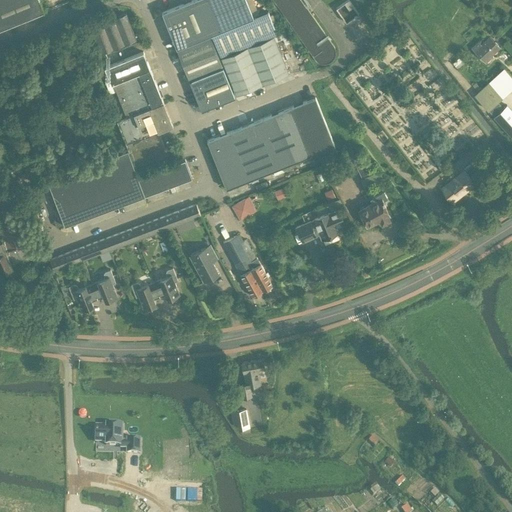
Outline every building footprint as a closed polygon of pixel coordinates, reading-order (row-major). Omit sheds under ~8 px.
[(0,0),(0,29),(45,11),(41,0),(0,0)] [(176,48),(208,36),(193,0),(191,0),(162,12),(176,48)] [(193,0),(208,36),(211,34),(221,31),(208,0),(193,0)] [(208,0),(221,31),(211,34),(220,56),(277,33),(268,12),(253,18),(246,0),(208,0)] [(347,23),(359,14),(348,0),(337,9),(347,23)] [(101,53),(136,38),(126,13),(91,27),(101,53)] [(177,49),(186,73),(189,79),(222,66),(210,36),(177,49)] [(247,47),(262,85),(289,74),(274,36),(247,47)] [(489,57),(500,47),(490,36),(481,44),(478,41),(472,47),(486,62),(490,58),(489,57)] [(236,95),(262,85),(247,47),(221,58),(236,95)] [(113,83),(126,116),(117,120),(126,144),(127,144),(136,167),(168,154),(159,132),(173,126),(144,52),(105,67),(111,84),(113,83)] [(464,63),(459,57),(452,63),(458,69),(464,63)] [(204,109),(207,108),(234,97),(222,67),(190,80),(200,106),(204,109)] [(511,76),(504,67),(474,95),(488,110),(511,88),(511,76)] [(290,107),(310,155),(334,146),(315,97),(290,107)] [(263,118),(282,167),(310,155),(290,107),(263,118)] [(511,115),(501,125),(511,137),(511,115)] [(229,131),(248,180),(282,167),(263,118),(229,131)] [(226,189),(248,180),(229,131),(207,140),(226,189)] [(48,179),(65,225),(145,195),(140,180),(138,176),(128,149),(48,179)] [(472,158),(467,162),(476,172),(481,168),(472,158)] [(162,168),(169,186),(192,177),(185,159),(162,168)] [(496,172),(489,162),(483,166),(491,176),(496,172)] [(140,180),(145,195),(146,195),(169,186),(162,168),(138,176),(140,180)] [(364,188),(384,178),(378,171),(360,179),(364,188)] [(452,201),(474,184),(464,171),(442,188),(452,201)] [(382,223),(389,219),(387,215),(389,214),(383,203),(384,202),(384,201),(387,199),(384,192),(370,199),(372,203),(359,210),(367,226),(380,219),(382,223)] [(343,206),(339,197),(327,203),(331,212),(343,206)] [(188,207),(192,219),(201,216),(197,204),(188,207)] [(165,216),(170,228),(192,219),(188,207),(165,216)] [(330,213),(314,220),(310,222),(310,221),(297,227),(302,241),(316,236),(315,234),(319,232),(322,239),(338,233),(336,227),(344,224),(338,210),(330,213)] [(158,218),(163,230),(170,228),(165,216),(158,218)] [(152,221),(156,233),(163,230),(158,218),(152,221)] [(145,223),(150,235),(156,233),(152,221),(145,223)] [(138,226),(143,238),(150,235),(145,223),(138,226)] [(125,231),(130,243),(143,238),(138,226),(125,231)] [(118,233),(123,245),(130,243),(125,231),(118,233)] [(112,236),(116,248),(123,245),(118,233),(112,236)] [(223,242),(235,265),(245,259),(263,291),(273,286),(257,257),(256,258),(246,240),(241,243),(236,235),(223,242)] [(98,241),(103,253),(116,248),(112,236),(98,241)] [(91,243),(96,255),(103,253),(98,241),(91,243)] [(78,248),(82,261),(96,255),(91,243),(78,248)] [(210,245),(201,250),(191,255),(194,262),(204,281),(219,273),(212,261),(217,258),(210,245)] [(71,251),(76,263),(82,261),(78,248),(71,251)] [(64,253),(69,266),(76,263),(71,251),(64,253)] [(57,256),(62,268),(69,266),(64,253),(57,256)] [(55,271),(62,268),(57,256),(50,259),(55,271)] [(245,259),(235,265),(239,271),(248,266),(250,269),(240,274),(253,297),(263,291),(245,259)] [(154,282),(160,297),(166,295),(168,299),(180,294),(175,282),(178,281),(173,268),(168,270),(167,271),(166,273),(167,276),(160,279),(160,280),(154,282)] [(92,284),(98,299),(104,297),(106,301),(117,296),(112,284),(116,283),(111,270),(105,272),(104,273),(104,275),(105,278),(98,281),(98,282),(92,284)] [(154,300),(160,297),(154,282),(148,285),(148,284),(141,287),(140,284),(138,283),(136,282),(131,284),(136,297),(139,296),(144,308),(156,304),(154,300)] [(92,301),(98,299),(92,284),(86,286),(79,289),(78,286),(76,284),(74,284),(69,286),(74,299),(77,298),(82,310),(94,305),(92,301)] [(252,396),(252,395),(250,385),(255,385),(256,384),(260,384),(259,377),(257,369),(264,368),(263,359),(242,363),(243,372),(244,372),(246,383),(239,384),(242,398),(252,396)] [(236,411),(231,412),(232,417),(234,424),(236,424),(237,424),(238,428),(239,429),(240,429),(250,427),(249,421),(246,409),(236,411)] [(139,453),(140,439),(127,439),(127,441),(122,441),(122,425),(106,425),(106,426),(96,426),(96,442),(106,442),(105,445),(121,445),(121,448),(127,448),(127,453),(139,453)] [(168,439),(167,472),(189,472),(189,460),(187,460),(187,439),(168,439)] [(438,454),(432,448),(424,456),(431,462),(438,454)]
